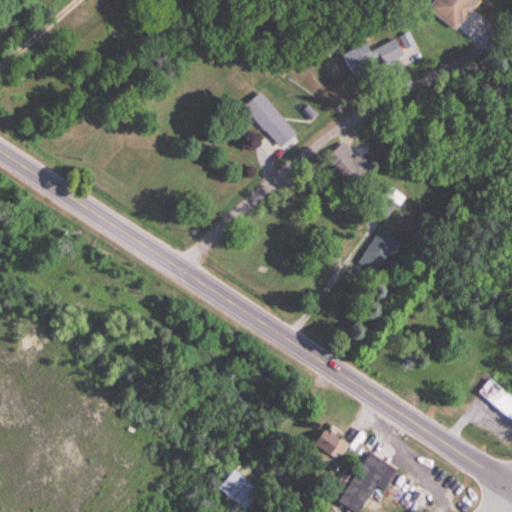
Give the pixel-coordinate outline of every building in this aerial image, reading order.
[(475,0),(429,0),(423,10),(455,31),(475,0)] [(295,134),(260,92),(243,106),(278,148),(295,134)] [(372,171),(342,141),(324,159),(353,189),(372,171)] [(383,217),(403,201),(393,188),(373,204),(383,217)] [(399,242),(379,229),(357,263),(376,276),(399,242)] [(511,422),(511,394),(511,396),(492,379),(479,395),(511,422)] [(312,444),(337,463),(349,446),(325,428),(312,444)] [(358,511),(375,485),(385,492),(397,471),(369,454),(339,504),(351,511),(358,511)] [(260,494),(234,468),(216,486),(242,511),(260,494)]
